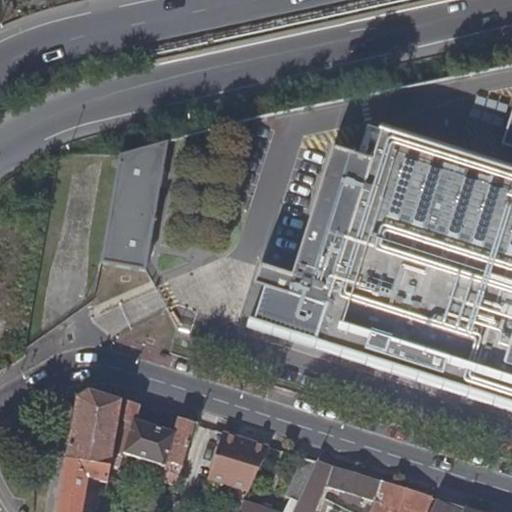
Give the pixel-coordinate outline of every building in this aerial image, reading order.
[(511,141),(504,167),(384,129),(325,313),(511,373),(511,141)] [(130,157),(117,162),(99,267),(144,274),(164,148),(130,157)] [(71,429),(66,460),(110,468),(114,445),(122,401),(91,391),(76,398),(71,427),(71,429)] [(138,406),(122,401),(114,445),(124,449),(133,421),(138,406)] [(161,478),(176,483),(181,465),(194,424),(177,418),(172,434),(174,434),(164,466),(161,478)] [(124,449),(124,452),(164,466),(174,434),(172,434),(133,421),(124,449)] [(222,432),(208,478),(246,493),(268,447),(222,432)] [(237,511),(293,511),(316,462),(303,458),(286,497),(291,500),(285,511),(277,511),(243,501),(237,511)] [(55,511),(102,511),(110,468),(66,460),(59,500),(57,501),(55,511)] [(293,511),(311,511),(323,486),(374,502),(382,484),(333,468),(330,479),(325,477),(329,467),(316,462),(293,511)] [(333,468),(329,467),(325,477),(330,479),(333,468)] [(424,511),(429,498),(382,484),(374,502),(369,511),(385,511),(388,506),(394,508),(408,511),(424,511)] [(435,500),(429,511),(463,511),(464,510),(435,500)]
